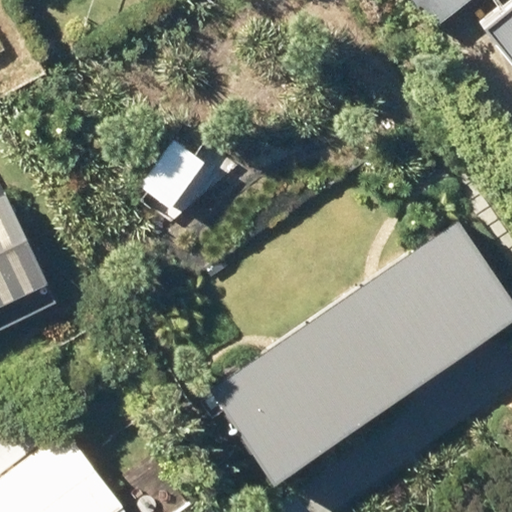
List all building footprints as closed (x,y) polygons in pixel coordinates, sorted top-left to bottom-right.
[(44,0),(41,15),(59,19),(62,0),(44,0)] [(511,60),(511,0),(492,0),(475,14),(511,60)] [(205,159),(171,135),(133,189),(167,213),(205,159)] [(11,214),(23,208),(10,181),(0,185),(0,289),(37,273),(11,214)] [(511,355),(473,282),(201,426),(245,511),(269,511),(511,384),(511,355)] [(63,374),(35,393),(51,417),(79,398),(63,374)] [(0,511),(107,511),(119,504),(61,422),(41,436),(23,411),(0,427),(0,511)]
